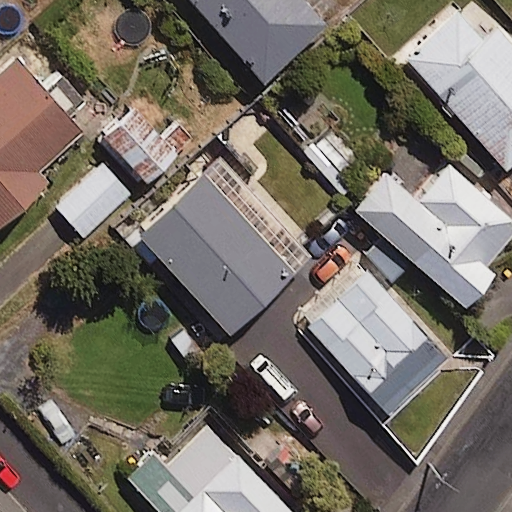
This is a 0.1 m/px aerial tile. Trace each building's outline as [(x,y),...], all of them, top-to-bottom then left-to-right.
[(187,0),(253,74),(316,18),(300,0),(187,0)] [(477,33),(454,7),(401,55),(496,161),(511,146),(511,48),(489,22),(477,33)] [(84,94),(32,35),(0,63),(0,209),(39,174),(32,166),(75,127),(62,113),(84,94)] [(171,142),(119,97),(87,134),(139,179),(171,142)] [(511,220),(511,216),(445,158),(411,197),(380,169),(348,205),(455,299),(484,266),(477,260),(511,220)] [(127,190),(100,161),(51,204),(77,234),(127,190)] [(194,169),(132,231),(221,320),(284,258),(194,169)] [(443,352),(355,260),(292,320),(380,412),(443,352)] [(285,511),(289,509),(200,418),(174,444),(164,433),(119,477),(153,511),(285,511)]
